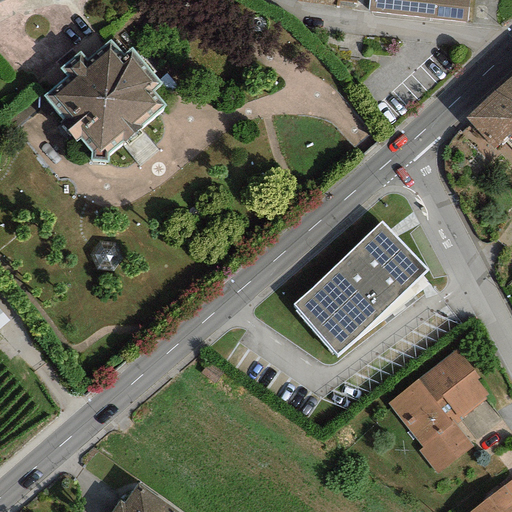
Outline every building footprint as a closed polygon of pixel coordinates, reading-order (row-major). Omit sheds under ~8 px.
[(357,0),(296,0),(296,5),(340,9),(340,3),(357,4),(357,0)] [(468,0),(368,0),(368,13),(467,22),(468,0)] [(58,124),(75,141),(80,137),(91,151),(90,161),(108,162),(108,152),(124,143),(127,146),(142,133),(140,130),(165,106),(153,91),(160,85),(131,47),(124,55),(111,41),(85,59),(79,52),(59,68),(66,76),(42,96),(63,119),(58,124)] [(511,75),(494,92),(511,101),(511,75)] [(511,101),(494,92),(465,117),(494,149),(506,136),(511,141),(511,101)] [(382,222),(292,306),(337,354),(427,270),(382,222)] [(0,327),(10,319),(0,306),(0,327)] [(455,350),(387,403),(422,447),(417,451),(436,474),(472,446),(454,423),(488,396),(475,380),(478,378),(455,350)] [(511,511),(511,478),(467,511),(511,511)] [(176,511),(137,484),(123,504),(119,500),(110,511),(176,511)]
